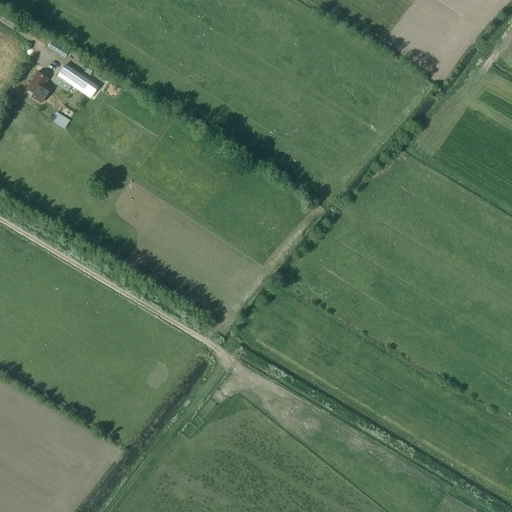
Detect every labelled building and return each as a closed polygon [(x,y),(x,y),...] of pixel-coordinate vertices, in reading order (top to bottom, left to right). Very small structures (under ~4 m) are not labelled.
[(64,57),(68,49),(52,39),(47,47),(64,57)] [(57,76),(72,85),(91,98),(99,85),(66,63),(57,76)] [(37,72),(27,89),(33,93),(31,97),(41,103),(48,90),(43,87),(48,79),(37,72)] [(57,76),(53,82),(65,89),(68,91),(72,85),(57,76)] [(50,120),(65,128),(70,119),(56,110),(50,120)]
